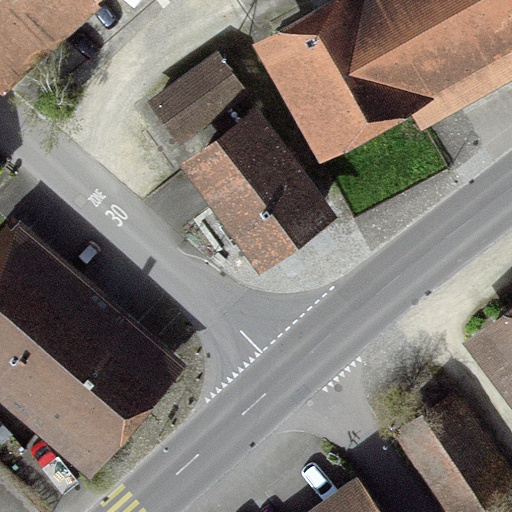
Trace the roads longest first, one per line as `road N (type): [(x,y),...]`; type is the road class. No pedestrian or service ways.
road 1 (residential): [(291,366),(0,116)]
road 2 (secondary): [(291,366),(511,187)]
road 3 (secondary): [(134,511),(291,366)]
road 4 (residential): [(291,366),(405,511)]
